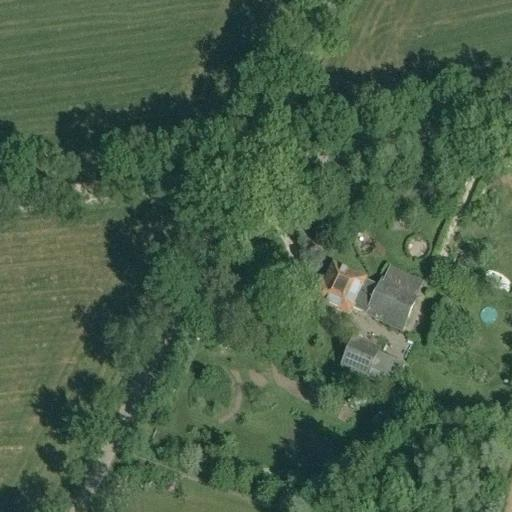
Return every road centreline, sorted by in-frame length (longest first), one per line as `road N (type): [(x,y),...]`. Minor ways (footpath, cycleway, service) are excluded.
road 1 (unclassified): [(77,511),(244,175),(511,113)]
road 2 (track): [(326,0),(244,175),(0,202)]
